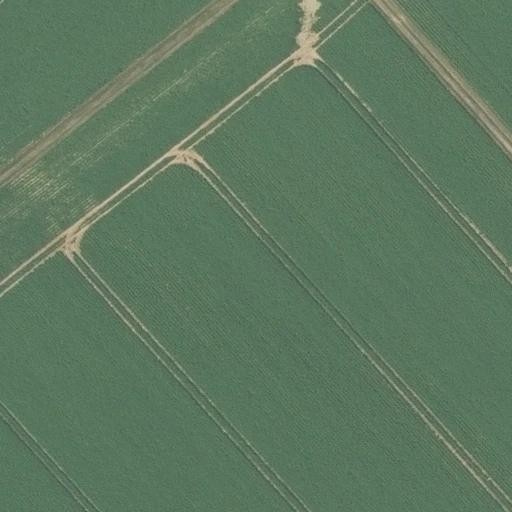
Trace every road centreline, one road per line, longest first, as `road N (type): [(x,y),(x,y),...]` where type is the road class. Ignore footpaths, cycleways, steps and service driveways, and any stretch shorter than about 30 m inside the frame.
road 1 (track): [(230,0),(0,180)]
road 2 (track): [(379,0),(511,149)]
